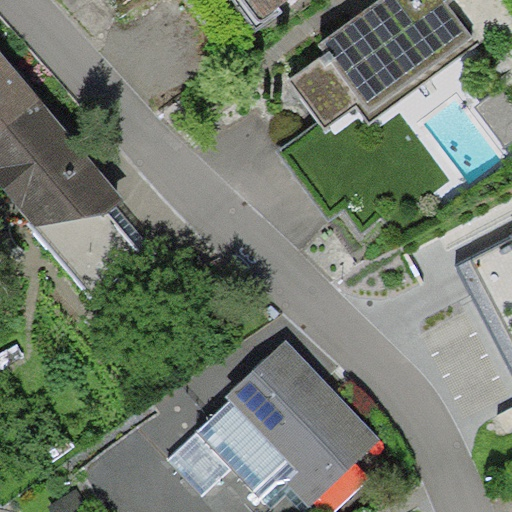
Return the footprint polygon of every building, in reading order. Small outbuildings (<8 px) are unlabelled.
[(246,0),(260,19),(287,0),(246,0)] [(453,0),(391,0),(327,47),(333,56),(291,86),(329,139),(468,38),(445,6),(453,0)] [(104,218),(122,203),(0,57),(0,188),(95,300),(141,261),(104,218)] [(511,244),(455,274),(511,381),(511,244)] [(383,440),(288,343),(164,463),(200,501),(230,472),(268,510),(290,489),(311,510),(383,440)]
